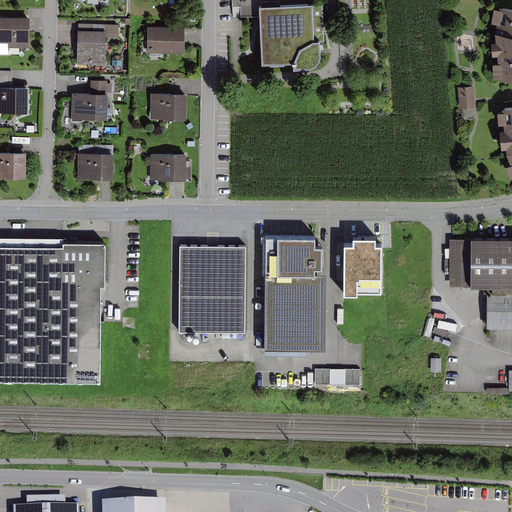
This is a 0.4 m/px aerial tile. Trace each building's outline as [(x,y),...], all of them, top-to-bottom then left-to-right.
[(232,0),(233,7),(241,7),(241,18),(260,17),(262,67),(294,65),(295,72),(309,71),(315,69),(319,65),(321,60),(321,55),(321,43),(325,42),(324,6),(312,6),(312,0),(232,0)] [(496,36),(500,83),(511,82),(511,11),(500,9),(496,36)] [(31,19),(0,18),(0,54),(9,55),(9,49),(31,49),(31,19)] [(78,64),(106,65),(107,38),(119,38),(119,25),(79,24),(78,64)] [(185,29),(148,28),(147,54),(185,54),(185,29)] [(0,86),(13,87),(13,72),(0,71),(0,86)] [(91,95),(73,94),(72,122),(83,122),(83,121),(108,121),(108,96),(107,96),(107,81),(91,81),(91,95)] [(474,87),(458,88),(460,110),(476,108),(474,87)] [(29,89),(0,88),(0,114),(28,115),(29,89)] [(188,96),(152,94),(151,120),(187,122),(188,96)] [(511,109),(502,111),(507,156),(511,169),(511,109)] [(78,180),(114,181),(114,146),(78,145),(78,180)] [(0,153),(0,179),(26,180),(26,154),(0,153)] [(187,156),(151,155),(150,181),(186,181),(187,156)] [(327,236),(268,236),(268,352),(327,352),(327,236)] [(382,238),(359,237),(359,244),(344,244),(344,293),(381,294),(382,238)] [(511,237),(449,239),(451,292),(490,291),(490,332),(511,331),(511,237)] [(0,383),(106,384),(106,244),(0,244),(0,383)] [(248,246),(183,245),(182,332),(247,333),(248,246)] [(433,354),(433,369),(441,369),(441,354),(433,354)] [(360,368),(315,368),(315,383),(360,383),(360,368)]
